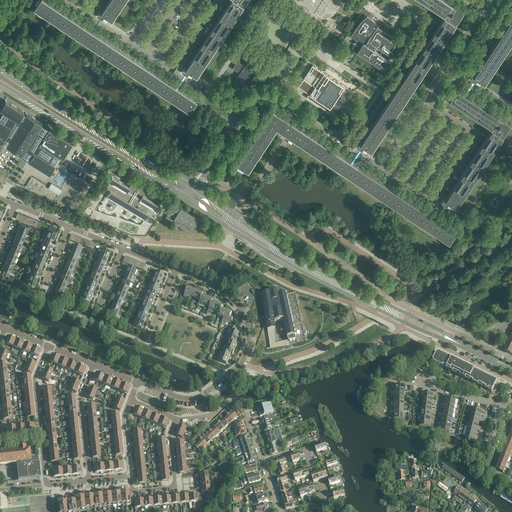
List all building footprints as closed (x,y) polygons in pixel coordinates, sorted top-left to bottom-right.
[(40,0),(35,8),(191,111),(197,102),(196,102),(177,89),(175,88),(92,33),(90,32),(42,0),(40,0)] [(100,11),(97,15),(106,22),(109,17),(113,20),(126,0),(113,0),(104,14),(100,11)] [(183,69),(181,72),(184,73),(186,75),(191,78),(194,73),(198,76),(228,30),(237,16),(247,0),(231,0),(187,68),(184,67),(183,69)] [(422,0),(423,0),(427,3),(430,5),(435,8),(437,10),(441,12),(444,14),(445,15),(451,7),(451,6),(441,0),(422,0)] [(454,8),(449,15),(458,21),(458,20),(464,12),(455,6),(454,8)] [(376,64),(376,65),(382,69),(399,44),(393,39),(394,38),(373,25),(375,22),(371,19),(374,14),(364,8),(351,27),(355,30),(352,35),(353,36),(352,37),(357,40),(352,48),(376,64)] [(101,15),(90,32),(92,33),(103,16),(101,15)] [(448,18),(427,50),(435,55),(440,48),(442,46),(443,44),(445,41),(449,34),(451,32),(452,29),(454,27),(456,23),(448,18)] [(485,83),(511,44),(511,43),(511,18),(494,46),(475,75),(474,76),(472,74),(470,76),(472,78),(474,79),(477,81),(478,78),(485,83)] [(425,53),(422,56),(431,62),(433,59),(435,55),(427,50),(425,53)] [(364,144),(363,145),(368,148),(372,151),(375,147),(376,144),(378,142),(379,140),(384,133),(385,130),(387,128),(389,126),(393,119),(395,116),(396,114),(398,112),(403,105),(404,102),(406,100),(407,98),(412,91),(414,88),(415,86),(417,83),(421,77),(423,74),(424,72),(426,69),(431,62),(422,56),(364,145),(364,144)] [(237,61),(233,68),(237,71),(240,73),(232,85),(240,90),(253,71),(237,61)] [(311,68),(298,86),(309,94),(307,97),(327,111),(328,112),(336,101),(336,100),(345,87),(325,73),(314,66),(313,65),(311,68)] [(186,71),(175,88),(177,89),(188,72),(186,71)] [(472,78),(461,94),(463,95),(474,79),(472,78)] [(456,90),(450,99),(492,126),(494,128),(499,119),(497,118),(463,95),(461,94),(456,91),(456,90)] [(0,141),(1,142),(2,141),(6,144),(6,145),(22,155),(22,154),(29,158),(28,160),(45,170),(49,172),(51,170),(55,164),(54,163),(59,155),(62,157),(72,141),(48,127),(48,128),(41,123),(42,122),(26,113),(25,113),(23,112),(24,111),(5,100),(0,108),(0,109),(2,111),(0,114),(0,141)] [(240,165),(249,170),(277,127),(284,132),(290,123),(275,113),(241,164),(240,164),(240,165)] [(503,119),(497,128),(505,134),(511,124),(502,118),(503,119)] [(297,128),(291,136),(298,141),(301,143),(303,144),(305,146),(312,150),(315,152),(317,154),(320,155),(326,160),(329,161),(331,163),(334,165),(341,169),(343,171),(345,172),(348,174),(355,178),(357,180),(359,181),(362,183),(369,188),(371,190),(373,191),(376,193),(383,197),(385,199),(387,200),(390,202),(397,207),(400,208),(402,210),(404,211),(411,216),(414,218),(416,219),(418,221),(425,225),(428,227),(430,228),(432,230),(439,234),(442,236),(444,238),(446,239),(450,242),(456,233),(455,233),(297,128)] [(448,201),(452,203),(453,204),(457,207),(458,205),(459,203),(462,199),(464,196),(467,191),(469,188),(471,185),(473,182),(476,177),(478,175),(481,171),(482,168),(486,163),(487,160),(490,156),(492,154),(495,149),(497,146),(499,142),(501,140),(504,136),(495,130),(448,201)] [(359,145),(348,162),(350,163),(361,146),(359,145)] [(148,212),(152,214),(152,215),(153,216),(160,205),(143,194),(144,192),(147,188),(132,179),(129,183),(130,183),(129,185),(111,175),(104,186),(106,187),(110,189),(106,195),(121,205),(122,203),(130,208),(129,209),(144,219),(148,212)] [(49,188),(59,194),(62,189),(51,183),(49,188)] [(446,203),(444,201),(433,218),(435,219),(446,203)] [(198,219),(181,208),(181,207),(179,210),(173,206),(165,219),(177,227),(178,226),(185,230),(188,227),(192,230),(199,219),(198,219)] [(26,232),(28,227),(21,223),(18,229),(26,233),(26,232)] [(54,237),(56,232),(56,231),(49,228),(47,233),(46,234),(54,237)] [(24,238),(26,234),(26,233),(18,229),(16,235),(24,239),(24,238)] [(52,243),(54,237),(46,234),(46,235),(44,239),(44,240),(52,243)] [(21,244),(23,240),(24,239),(16,235),(13,241),(21,245),(21,244)] [(49,249),(52,243),(44,240),(43,241),(42,245),(41,246),(49,249)] [(19,250),(21,246),(21,245),(13,241),(11,247),(19,251),(19,250)] [(80,254),(82,249),(74,245),(72,251),(80,255),(80,254)] [(47,255),(49,249),(41,246),(41,247),(39,251),(39,252),(47,255)] [(110,253),(107,252),(108,249),(101,246),(100,249),(102,250),(100,255),(100,256),(108,259),(110,253)] [(16,256),(18,252),(19,251),(11,247),(8,254),(16,257),(16,256)] [(78,260),(79,256),(80,255),(72,251),(69,257),(77,261),(78,260)] [(44,261),(47,255),(39,252),(38,253),(37,257),(36,258),(44,261)] [(14,262),(16,258),(16,257),(8,254),(6,260),(14,263),(14,262)] [(105,265),(108,259),(100,256),(99,257),(98,261),(97,262),(105,265)] [(75,266),(77,262),(77,261),(69,257),(67,263),(75,267),(75,266)] [(42,267),(44,261),(36,258),(36,259),(34,263),(34,264),(42,267)] [(11,269),(13,264),(14,263),(6,260),(3,266),(11,269)] [(103,271),(105,265),(97,262),(97,263),(95,267),(95,268),(103,271)] [(73,272),(74,268),(75,267),(67,263),(64,269),(72,273),(73,272)] [(39,273),(42,267),(34,264),(33,265),(32,269),(31,270),(39,273)] [(9,275),(11,269),(3,266),(1,272),(9,275)] [(134,276),(135,271),(136,271),(128,267),(126,273),(133,277),(134,276)] [(100,277),(103,271),(95,268),(94,269),(93,273),(92,274),(100,277)] [(70,278),(72,274),(72,273),(64,269),(62,275),(70,279),(70,278)] [(37,279),(39,273),(31,270),(31,271),(29,275),(29,276),(37,279)] [(161,281),(164,276),(164,275),(156,272),(154,277),(154,278),(161,281)] [(131,282),(133,278),(133,277),(126,273),(123,279),(131,283),(131,282)] [(98,283),(100,277),(92,274),(92,275),(90,279),(90,280),(98,283)] [(68,284),(69,280),(70,279),(62,275),(60,282),(67,285),(68,284)] [(34,286),(37,279),(29,276),(29,277),(26,282),(34,286)] [(159,287),(161,281),(154,278),(153,279),(151,283),(151,284),(159,287)] [(129,288),(131,284),(131,283),(123,279),(121,285),(128,289),(129,288)] [(95,289),(98,283),(90,280),(90,281),(88,285),(87,286),(95,289)] [(65,290),(67,286),(67,285),(60,282),(57,288),(65,291),(65,290)] [(156,293),(159,287),(151,284),(151,285),(149,289),(149,290),(156,293)] [(126,294),(128,290),(128,289),(121,285),(118,291),(126,295),(126,294)] [(93,295),(95,289),(87,286),(87,287),(85,291),(85,292),(93,295)] [(190,296),(193,289),(188,287),(184,297),(189,299),(190,296)] [(62,297),(65,292),(65,291),(57,288),(54,294),(62,297)] [(195,299),(198,291),(193,289),(190,296),(195,299)] [(154,299),(156,293),(149,290),(148,291),(146,295),(146,296),(154,299)] [(279,295),(278,290),(270,291),(269,291),(269,292),(262,293),(262,294),(266,318),(265,318),(266,325),(267,325),(270,348),(270,349),(271,349),(290,345),(306,342),(306,341),(295,293),(286,295),(286,293),(279,295)] [(124,300),(126,296),(126,295),(118,291),(116,297),(123,301),(124,300)] [(200,301),(203,295),(203,293),(198,291),(195,299),(200,301)] [(90,301),(93,295),(85,292),(85,293),(83,297),(83,298),(90,301)] [(205,305),(208,297),(203,295),(200,301),(199,303),(205,305)] [(151,305),(154,299),(146,296),(146,297),(144,301),(144,302),(151,305)] [(121,306),(123,302),(123,301),(116,297),(113,304),(121,307),(121,306)] [(210,307),(212,301),(213,300),(208,297),(205,305),(210,307)] [(88,308),(90,301),(83,298),(82,299),(80,304),(88,308)] [(215,311),(218,304),(212,301),(210,307),(208,311),(214,313),(215,311)] [(149,311),(151,305),(144,302),(143,303),(142,307),(141,308),(149,311)] [(119,312),(121,308),(121,307),(113,304),(111,310),(119,313),(119,312)] [(220,313),(222,309),(223,306),(218,304),(215,311),(220,313)] [(147,317),(149,311),(141,308),(141,309),(139,313),(139,314),(147,317)] [(224,318),(227,311),(222,309),(220,313),(219,316),(224,318)] [(116,319),(118,314),(119,313),(111,310),(108,316),(116,319)] [(231,324),(233,317),(230,316),(232,313),(227,311),(224,318),(222,323),(226,325),(227,324),(228,322),(231,324)] [(144,323),(147,317),(139,314),(138,315),(137,319),(136,320),(144,323)] [(141,329),(144,323),(136,320),(136,321),(134,326),(141,329)] [(239,334),(236,332),(237,329),(231,327),(227,335),(228,335),(237,339),(239,334)] [(235,344),(237,339),(228,335),(226,340),(230,342),(230,341),(235,344)] [(21,351),(24,344),(23,343),(23,344),(17,341),(16,340),(13,348),(15,349),(15,348),(19,350),(21,351)] [(235,350),(237,344),(235,344),(230,341),(230,342),(228,346),(228,347),(235,350)] [(29,355),(33,347),(31,346),(31,347),(25,345),(26,344),(24,344),(21,351),(23,352),(28,353),(27,354),(29,355)] [(233,355),(235,350),(228,347),(228,346),(225,346),(223,351),(224,351),(225,352),(231,354),(233,355)] [(229,359),(231,354),(225,352),(224,351),(221,356),(229,359)] [(446,368),(451,359),(447,357),(448,355),(445,354),(444,355),(437,352),(432,362),(442,368),(443,366),(446,368)] [(227,364),(229,360),(229,359),(221,356),(219,355),(217,360),(227,364)] [(456,373),(461,364),(457,362),(458,360),(455,359),(455,360),(451,359),(446,368),(450,370),(449,371),(452,373),(453,371),(456,373)] [(469,379),(474,370),(468,367),(468,365),(465,364),(465,365),(461,364),(456,373),(460,375),(459,376),(465,379),(466,378),(469,379)] [(482,386),(487,376),(483,374),(484,373),(481,371),(480,373),(474,370),(469,379),(473,381),(472,382),(478,385),(479,384),(482,386)] [(492,392),(497,381),(493,379),(494,378),(491,376),(490,378),(487,376),(482,386),(483,386),(485,387),(485,389),(492,392)] [(118,391),(121,383),(120,383),(114,381),(113,380),(110,388),(112,388),(116,390),(118,391)] [(274,412),(272,407),(271,404),(264,406),(258,408),(257,408),(260,417),(264,416),(264,415),(273,413),(274,412)] [(238,417),(232,411),(228,415),(233,421),(238,417)] [(480,418),(481,416),(472,413),(470,418),(483,421),(483,419),(480,418)] [(233,421),(228,415),(223,419),(229,425),(233,421)] [(229,425),(223,419),(219,423),(224,429),(229,425)] [(245,428),(244,425),(244,423),(243,423),(243,422),(235,425),(236,428),(236,431),(245,428)] [(478,428),(479,425),(469,422),(468,427),(480,430),(481,428),(478,428)] [(224,429),(219,423),(215,428),(220,433),(222,435),(226,431),(224,429)] [(16,435),(15,426),(13,426),(13,427),(9,428),(9,427),(6,427),(7,433),(6,433),(7,436),(8,435),(15,434),(15,435),(16,435)] [(220,433),(215,428),(210,432),(216,437),(220,433)] [(247,432),(246,431),(246,430),(245,428),(236,431),(237,433),(238,436),(247,433),(247,432)] [(216,437),(210,432),(206,436),(211,442),(216,437)] [(476,437),(476,434),(467,432),(465,437),(478,440),(478,438),(476,437)] [(249,439),(248,434),(239,437),(240,439),(236,441),(237,443),(249,439)] [(282,441),(281,435),(274,437),(267,439),(269,445),(276,443),(282,441)] [(211,442),(206,436),(201,440),(207,446),(211,442)] [(207,446),(201,440),(197,444),(194,441),(192,443),(198,450),(201,448),(202,450),(207,446)] [(235,454),(252,448),(251,443),(242,446),(243,449),(235,451),(235,454)] [(281,452),(279,446),(280,446),(279,443),(275,444),(269,446),(272,455),(278,453),(281,452)] [(327,449),(325,444),(315,448),(318,456),(320,455),(319,452),(327,449)] [(40,474),(38,459),(38,458),(30,459),(29,450),(25,450),(25,447),(19,448),(19,450),(9,451),(9,450),(7,450),(8,451),(5,451),(3,451),(0,451),(0,464),(20,463),(20,465),(18,465),(19,476),(40,474)] [(509,457),(511,452),(504,449),(502,454),(509,457)] [(255,457),(255,456),(254,453),(245,455),(246,458),(243,459),(243,461),(255,457)] [(300,461),(298,453),(290,456),(294,465),(296,464),(296,462),(300,461)] [(507,463),(509,457),(502,454),(500,459),(507,463)] [(288,467),(287,465),(285,458),(275,461),(280,475),(288,473),(286,467),(288,467)] [(234,472),(224,459),(220,462),(221,464),(218,466),(227,477),(234,472)] [(338,465),(336,459),(326,463),(328,471),(331,470),(330,467),(338,465)] [(505,468),(507,463),(500,459),(498,465),(505,468)] [(444,464),(442,468),(463,483),(465,479),(444,464)] [(503,473),(505,468),(498,465),(495,470),(503,473)] [(409,475),(408,467),(396,468),(396,472),(398,472),(399,481),(405,480),(404,476),(409,475)] [(328,477),(325,470),(319,472),(318,468),(315,469),(317,473),(311,475),(313,482),(328,477)] [(309,476),(307,469),(293,474),(295,481),(301,479),(302,483),(305,482),(304,478),(309,476)] [(431,478),(431,472),(424,472),(424,470),(421,470),(421,478),(431,478)] [(261,481),(259,474),(248,478),(248,479),(244,480),(245,484),(249,483),(249,484),(261,481)] [(289,485),(286,476),(277,479),(281,493),(289,491),(287,486),(289,485)] [(340,483),(339,477),(328,481),(331,489),(333,488),(332,485),(340,483)] [(456,486),(453,484),(453,483),(447,478),(443,484),(450,489),(448,490),(452,493),(456,486)] [(430,491),(431,481),(420,482),(419,490),(430,491)] [(241,482),(233,484),(234,490),(243,488),(241,482)] [(263,491),(261,485),(254,487),(254,489),(252,489),(249,490),(250,494),(253,493),(252,491),(255,491),(255,494),(263,491)] [(315,493),(313,485),(298,490),(301,497),(306,495),(308,499),(310,498),(309,494),(315,493)] [(131,505),(129,492),(122,493),(121,488),(118,489),(119,493),(116,493),(117,505),(126,504),(126,506),(131,505)] [(458,497),(463,491),(458,488),(453,494),(455,496),(452,501),(454,503),(457,499),(458,497)] [(112,505),(111,494),(104,495),(103,490),(100,491),(101,495),(98,495),(99,507),(112,505)] [(334,490),(331,491),(332,494),(333,494),(334,499),(345,497),(343,491),(335,493),(334,490)] [(463,501),(467,494),(463,491),(458,497),(461,499),(463,501)] [(94,507),(93,496),(86,497),(85,492),(82,493),(83,497),(79,497),(80,500),(67,502),(67,500),(68,500),(68,497),(65,497),(65,502),(62,502),(63,511),(76,511),(77,511),(86,510),(86,508),(94,507)] [(269,501),(266,493),(256,496),(258,502),(256,502),(254,502),(255,505),(259,504),(269,501)] [(291,498),(289,493),(282,495),(285,504),(286,510),(295,508),(294,502),(293,498),(291,498)] [(511,498),(503,493),(500,497),(511,504),(511,498)] [(467,504),(472,497),(467,494),(463,501),(465,502),(463,505),(461,506),(462,507),(460,511),(461,511),(467,504)] [(468,511),(469,511),(466,511),(470,506),(472,507),(477,501),(472,497),(467,504),(461,511),(468,511)] [(265,511),(269,511),(267,503),(261,504),(262,505),(256,507),(257,511),(263,511),(265,511)] [(488,510),(482,506),(483,505),(479,503),(475,509),(478,511),(489,511),(487,511),(488,510)]
